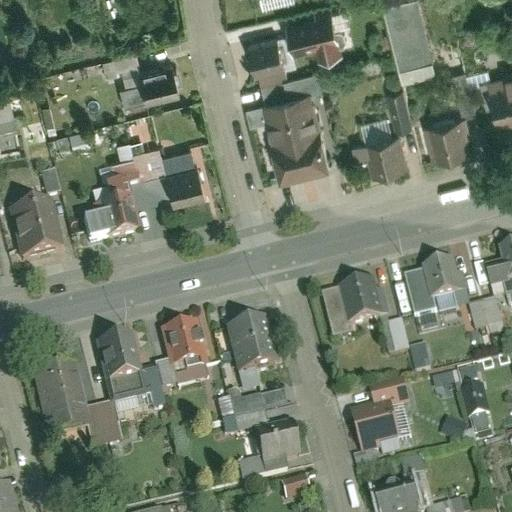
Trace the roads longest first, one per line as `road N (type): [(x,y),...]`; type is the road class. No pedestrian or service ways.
road 1 (tertiary): [(272,259),(0,326)]
road 2 (residential): [(272,259),(232,128),(206,0)]
road 3 (residential): [(345,511),(272,259)]
road 4 (tertiary): [(511,196),(272,259)]
road 5 (residential): [(0,353),(42,511)]
